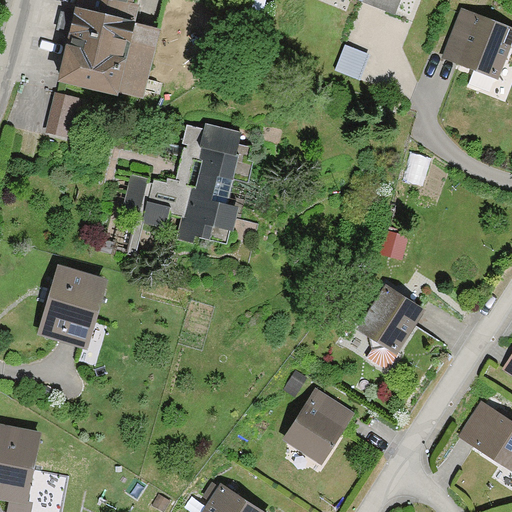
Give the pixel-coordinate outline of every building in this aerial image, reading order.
[(138,0),(97,0),(135,10),(138,0)] [(365,0),(393,11),(396,0),(365,0)] [(160,23),(68,7),(54,83),(146,99),(160,23)] [(511,37),(511,24),(466,10),(453,53),(502,68),(511,37)] [(347,41),(340,66),(363,73),(371,48),(347,41)] [(252,148),(194,133),(171,223),(228,238),(252,148)] [(61,266),(43,330),(85,342),(103,278),(61,266)] [(388,281),(363,324),(407,349),(431,306),(388,281)] [(321,384),(290,431),(330,458),(362,412),(321,384)] [(511,423),(492,411),(471,444),(511,469),(511,423)] [(0,492),(15,495),(11,511),(26,511),(42,429),(2,422),(0,432),(0,492)] [(269,511),(223,482),(203,511),(269,511)]
